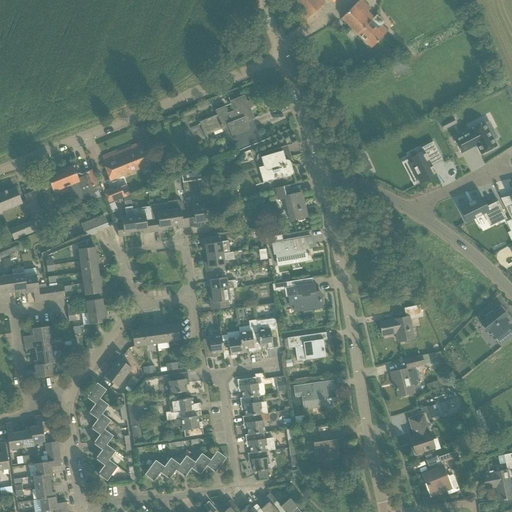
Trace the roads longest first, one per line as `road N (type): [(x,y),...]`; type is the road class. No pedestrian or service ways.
road 1 (residential): [(321,173),(384,511)]
road 2 (residential): [(0,170),(282,56)]
road 3 (residential): [(81,505),(235,488)]
road 4 (residential): [(410,209),(511,292)]
road 5 (residential): [(282,56),(321,173)]
